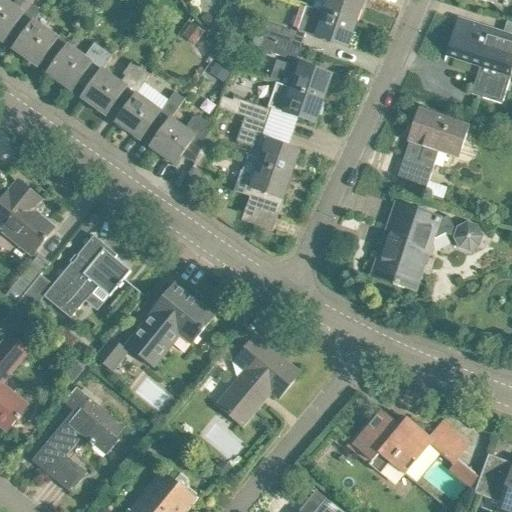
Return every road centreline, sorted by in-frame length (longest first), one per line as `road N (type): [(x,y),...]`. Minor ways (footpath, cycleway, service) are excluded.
road 1 (tertiary): [(271,292),(0,92)]
road 2 (unclassified): [(271,292),(417,0)]
road 3 (residential): [(236,511),(374,343)]
road 4 (tertiary): [(511,407),(445,385),(374,343)]
